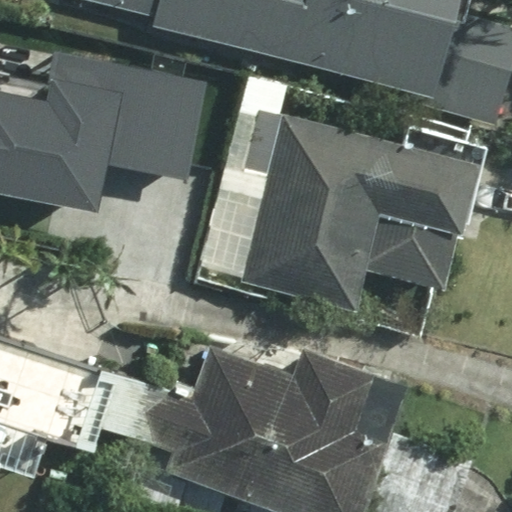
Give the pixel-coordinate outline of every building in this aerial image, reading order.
[(115,0),(162,11),(160,21),(434,83),(430,100),(503,116),(511,77),(511,15),(462,4),(463,0),(115,0)] [(209,69),(67,40),(56,95),(0,83),(0,180),(108,203),(118,155),(189,169),(209,69)] [(486,151),(286,105),(247,274),(362,301),(371,259),(447,276),(459,222),(469,225),(486,151)] [(369,511),(410,369),(307,338),(298,366),(212,340),(174,463),(338,511),(369,511)] [(115,374),(0,339),(0,470),(6,451),(40,461),(50,426),(96,440),(115,374)]
